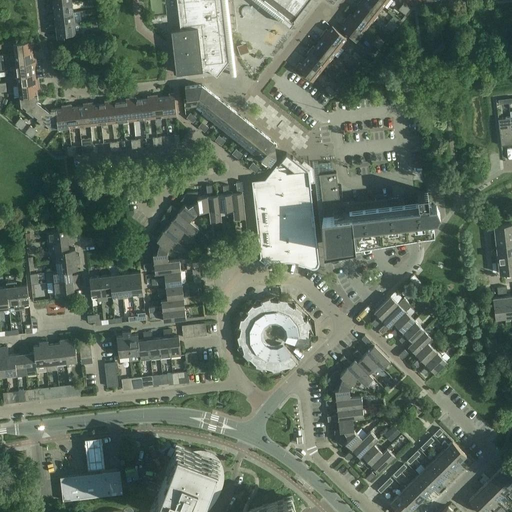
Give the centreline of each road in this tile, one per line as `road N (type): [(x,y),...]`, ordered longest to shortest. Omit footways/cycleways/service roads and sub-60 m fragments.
road 1 (tertiary): [(33,428),(149,415),(251,433)]
road 2 (residential): [(161,83),(77,92),(48,75),(39,0)]
road 3 (residential): [(371,511),(312,450),(302,369)]
road 4 (residential): [(238,105),(304,24),(334,17),(347,0)]
road 5 (residential): [(65,160),(181,148),(194,132)]
road 6 (residential): [(449,491),(490,448),(433,397)]
road 7 (residential): [(102,399),(233,382)]
road 8 (residential): [(85,329),(215,317)]
road 9 (tertiary): [(251,433),(344,511)]
